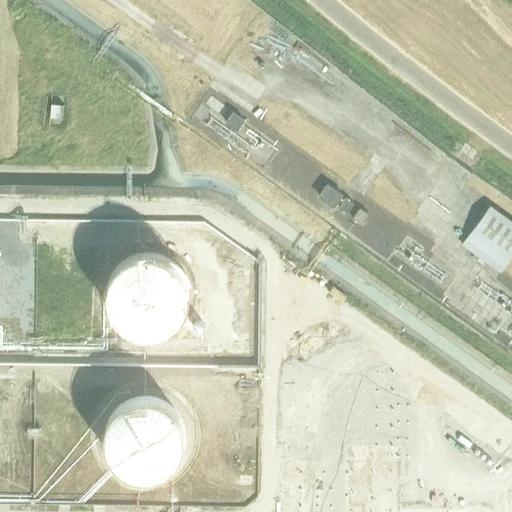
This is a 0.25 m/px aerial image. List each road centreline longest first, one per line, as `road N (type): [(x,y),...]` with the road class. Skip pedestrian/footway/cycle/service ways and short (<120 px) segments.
road 1 (unknown): [(0,499),(219,497),(243,484),(259,456),(262,404),(253,241)]
road 2 (unknown): [(511,427),(253,241)]
road 3 (unknown): [(253,241),(227,211),(158,199),(0,199)]
